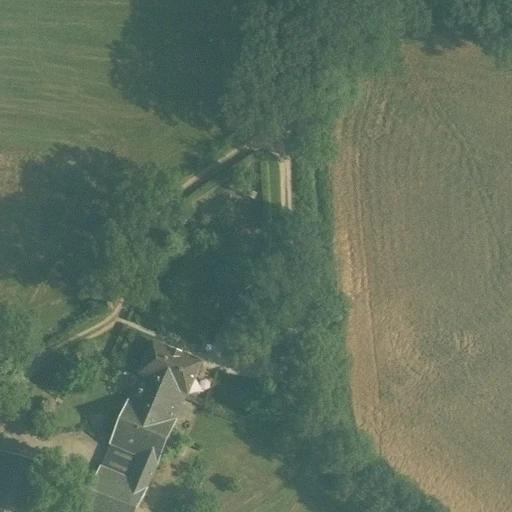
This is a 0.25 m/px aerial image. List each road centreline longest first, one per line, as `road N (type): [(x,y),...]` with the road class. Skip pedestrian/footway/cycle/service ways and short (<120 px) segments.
road 1 (track): [(279,130),(274,198),(309,438),(400,511)]
road 2 (track): [(0,382),(41,363),(73,328),(118,312),(194,187),(279,130)]
road 3 (track): [(330,0),(279,130)]
